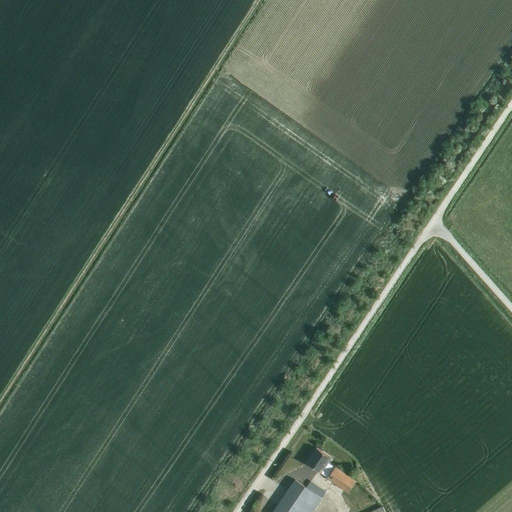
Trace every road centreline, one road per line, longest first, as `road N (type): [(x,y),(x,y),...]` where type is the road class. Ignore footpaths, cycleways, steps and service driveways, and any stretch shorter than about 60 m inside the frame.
road 1 (unclassified): [(238,511),(433,224)]
road 2 (unclassified): [(433,224),(511,104)]
